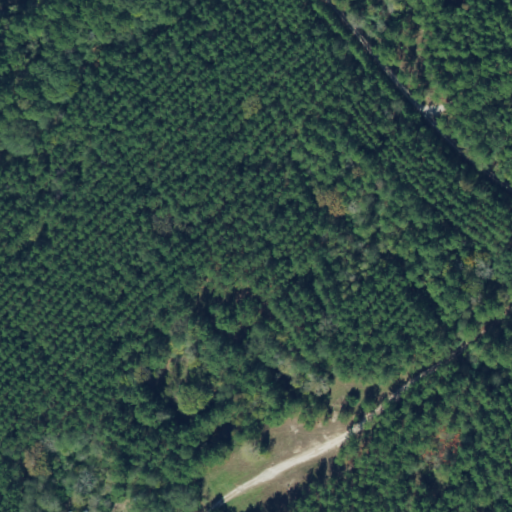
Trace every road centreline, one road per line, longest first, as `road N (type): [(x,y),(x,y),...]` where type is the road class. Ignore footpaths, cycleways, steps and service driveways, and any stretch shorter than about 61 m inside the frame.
road 1 (residential): [(251,511),(356,398),(511,310)]
road 2 (residential): [(511,172),(368,0)]
